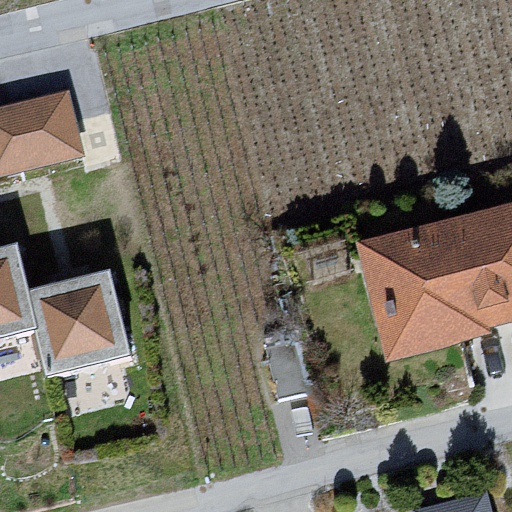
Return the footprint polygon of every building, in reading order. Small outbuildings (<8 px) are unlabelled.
[(67,98),(0,114),(0,176),(81,156),(73,123),(67,98)] [(397,349),(462,333),(478,329),(477,323),(511,314),(511,219),(462,232),(461,229),(417,240),(418,243),(374,254),(397,349)] [(0,342),(38,334),(40,333),(31,297),(20,251),(0,255),(0,342)] [(40,333),(38,334),(49,380),(132,360),(112,277),(79,285),(77,284),(75,284),(73,284),(71,284),(69,284),(67,285),(65,286),(63,288),(62,290),(31,297),(40,333)] [(266,349),(279,402),(308,395),(295,342),(266,349)] [(482,511),(481,503),(447,511),(482,511)]
